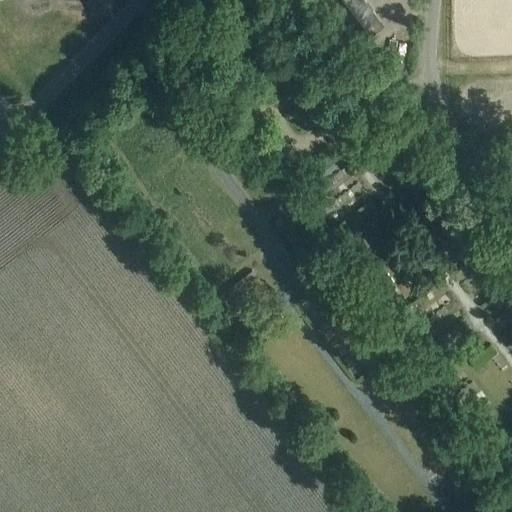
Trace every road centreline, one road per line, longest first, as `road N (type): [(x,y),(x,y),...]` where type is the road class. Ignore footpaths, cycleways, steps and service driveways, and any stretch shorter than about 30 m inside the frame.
road 1 (unclassified): [(436,0),(429,71),(438,102),(511,199)]
road 2 (unclassified): [(0,139),(144,0)]
